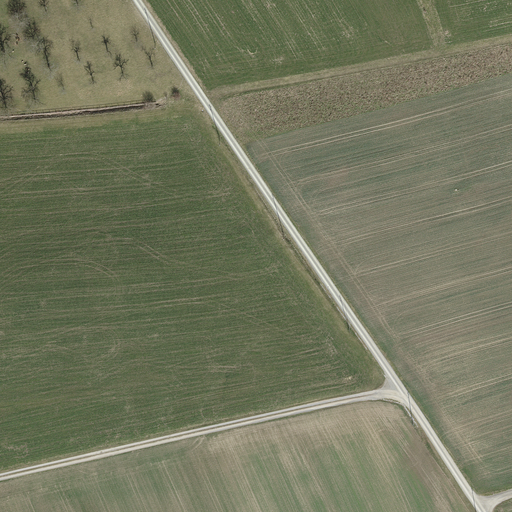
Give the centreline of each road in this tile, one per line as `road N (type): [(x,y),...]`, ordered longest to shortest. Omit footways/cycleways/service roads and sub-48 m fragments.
road 1 (track): [(137,0),(482,511)]
road 2 (track): [(400,388),(0,477)]
